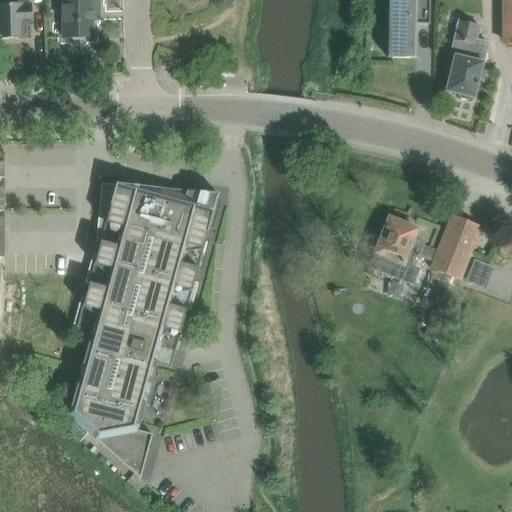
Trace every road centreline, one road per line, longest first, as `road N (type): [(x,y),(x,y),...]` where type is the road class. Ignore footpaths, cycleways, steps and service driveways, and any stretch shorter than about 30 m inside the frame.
road 1 (tertiary): [(511,178),(425,147),(309,123),(141,112)]
road 2 (tertiary): [(0,112),(141,112)]
